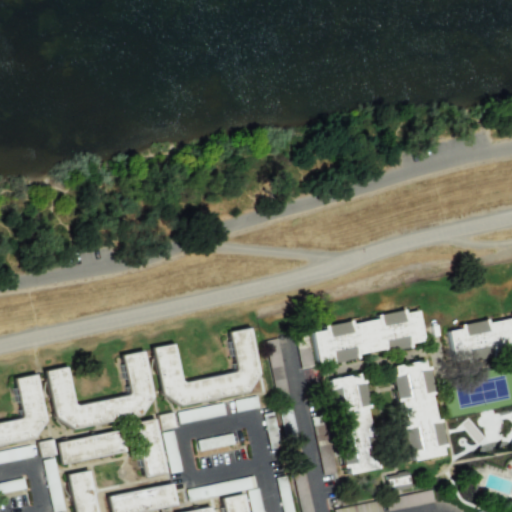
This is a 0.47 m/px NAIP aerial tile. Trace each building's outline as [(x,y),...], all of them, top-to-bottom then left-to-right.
[(415,310),(402,312),(402,310),(372,314),(373,319),(349,323),(348,321),(320,325),(321,330),(309,332),(314,365),(357,359),(356,355),(409,346),(408,343),(420,341),(415,310)] [(511,312),(508,313),(508,316),(455,325),(456,329),(444,331),(449,356),(466,353),(466,356),(511,347),(511,312)] [(148,347),(157,399),(170,397),(171,404),(257,390),(246,327),(224,331),(231,372),(176,382),(170,343),(148,347)] [(293,335),(300,368),(312,365),(305,332),(293,335)] [(286,395),(277,338),(265,340),(274,397),(286,395)] [(148,414),(138,351),(117,354),(124,395),(69,404),(63,367),(42,370),(50,420),(61,418),(62,428),(148,414)] [(443,455),(437,419),(434,419),(423,359),(388,365),(394,401),(397,401),(407,461),(443,455)] [(373,469),(368,437),(369,437),(364,408),(366,408),(360,373),(326,378),(342,475),(373,469)] [(10,378),(17,418),(0,420),(0,444),(42,437),(31,374),(10,378)] [(256,407),(254,396),(232,401),(234,412),(256,407)] [(177,424),(222,414),(219,403),(174,413),(177,424)] [(157,430),(172,427),(169,412),(154,415),(157,430)] [(161,473),(150,419),(128,423),(139,477),(161,473)] [(120,452),(116,429),(51,442),(55,464),(120,452)] [(34,443),(38,457),(53,453),(50,439),(34,443)] [(305,511),(312,510),(301,468),(289,471),(299,511),(305,511)] [(90,511),(84,470),(63,474),(68,511),(90,511)] [(385,490),(408,489),(407,472),(384,474),(385,490)] [(216,484),(218,494),(242,489),(240,483),(239,483),(238,479),(216,484)] [(277,484),(279,501),(287,499),(285,483),(277,484)] [(126,511),(171,506),(168,485),(104,494),(106,511),(126,511)] [(185,499),(206,498),(205,487),(185,488),(185,499)] [(247,511),(249,511),(259,511),(257,489),(245,490),(247,511)] [(431,503),(430,491),(393,495),(394,507),(431,503)] [(217,498),(220,511),(242,511),(239,493),(217,498)] [(357,511),(380,511),(379,503),(348,503),(348,511),(333,511),(332,511),(357,511)]
